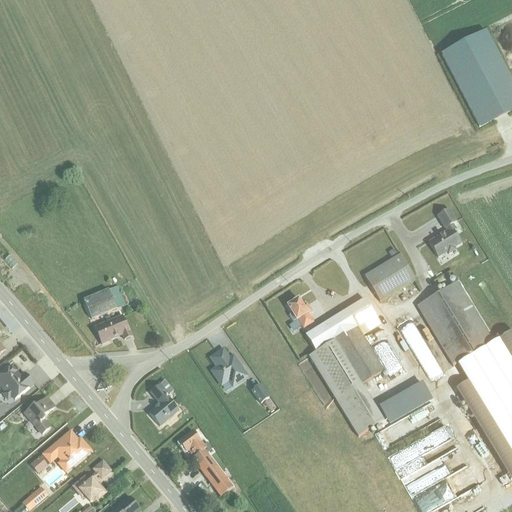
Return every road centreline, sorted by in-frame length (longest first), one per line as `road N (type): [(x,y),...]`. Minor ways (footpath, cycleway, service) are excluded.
road 1 (unclassified): [(511,157),(360,230),(153,357)]
road 2 (unknown): [(333,247),(376,309),(398,312),(422,294),(425,279),(388,215)]
road 3 (unknown): [(407,306),(448,383),(399,407),(375,387)]
